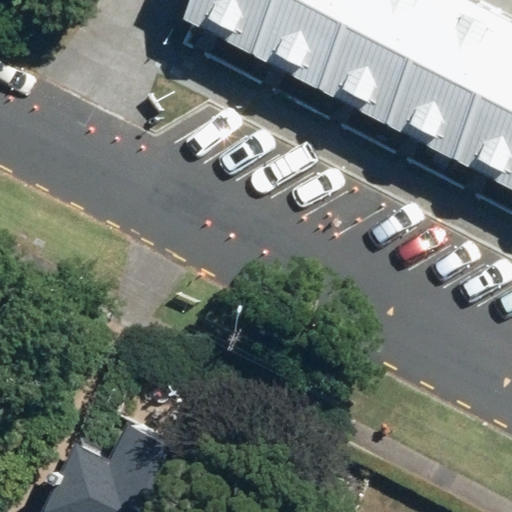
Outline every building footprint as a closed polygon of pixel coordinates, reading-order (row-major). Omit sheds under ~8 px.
[(205,0),(202,7),(270,42),(292,0),(205,0)] [(292,0),(270,42),(338,78),(378,0),(292,0)] [(378,0),(338,78),(407,113),(465,0),(378,0)] [(465,0),(407,113),(475,148),(511,77),(511,1),(509,0),(465,0)] [(511,77),(475,148),(511,167),(511,77)] [(204,511),(229,464),(138,417),(119,453),(89,438),(52,511),(54,511),(204,511)] [(0,453),(13,429),(0,422),(0,453)]
